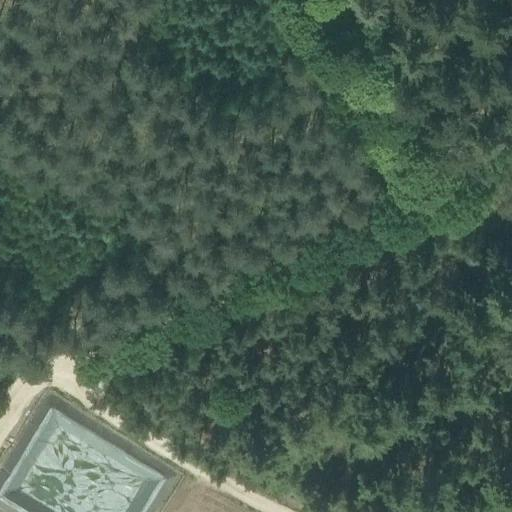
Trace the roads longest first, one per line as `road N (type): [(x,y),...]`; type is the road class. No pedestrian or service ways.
road 1 (track): [(267,511),(50,372),(431,174)]
road 2 (track): [(431,174),(334,0)]
